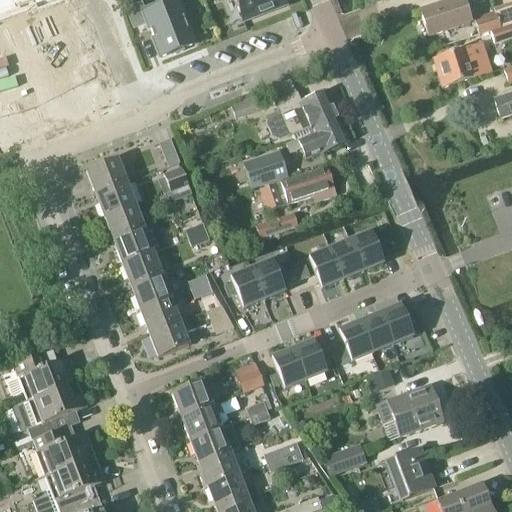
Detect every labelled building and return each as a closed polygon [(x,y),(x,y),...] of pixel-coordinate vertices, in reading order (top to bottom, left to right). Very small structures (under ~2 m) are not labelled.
[(29,76),(90,53),(72,4),(81,0),(0,0),(0,98),(33,86),(29,76)] [(234,0),(243,24),(285,8),(282,0),(283,0),(234,0)] [(469,25),(462,1),(420,14),(427,38),(469,25)] [(159,10),(157,5),(143,10),(141,4),(125,10),(133,30),(147,25),(160,59),(170,55),(171,57),(183,52),(182,50),(192,47),(186,32),(191,30),(186,17),(181,19),(176,4),(159,10)] [(494,14),(473,21),(479,38),(491,34),(501,30),(494,14)] [(511,26),(491,34),(494,46),(511,39),(511,26)] [(490,73),(482,44),(434,60),(443,89),(472,80),(471,79),(490,73)] [(511,68),(503,72),(508,86),(511,85),(511,84),(511,68)] [(93,73),(70,82),(75,96),(84,93),(89,105),(103,100),(93,73)] [(511,93),(492,100),(499,121),(511,116),(511,84),(511,85),(511,87),(511,93)] [(36,89),(8,102),(10,106),(22,132),(40,123),(33,108),(43,104),(36,89)] [(275,105),(279,114),(269,119),(267,126),(272,138),(279,141),(289,137),(290,139),(310,130),(312,137),(313,138),(341,126),(328,95),(324,94),(300,104),(296,96),(275,105)] [(254,98),(242,102),(248,117),(259,112),(254,98)] [(349,143),(341,126),(313,138),(312,137),(298,143),(298,142),(286,147),(290,155),(297,152),(296,151),(301,149),(305,160),(321,154),(321,155),(349,143)] [(168,169),(179,165),(170,141),(159,145),(168,169)] [(244,167),(252,190),(286,179),(278,155),(244,167)] [(95,197),(126,185),(117,161),(86,173),(95,197)] [(170,194),(187,187),(181,170),(163,177),(170,194)] [(315,205),(334,199),(325,170),(276,187),(283,208),(313,198),(315,205)] [(103,219),(135,207),(126,185),(95,197),(103,219)] [(187,187),(170,194),(173,203),(191,196),(187,187)] [(276,187),(259,193),(266,214),(283,208),(276,187)] [(135,207),(103,219),(112,243),(144,231),(135,207)] [(294,217),(256,229),(261,243),(298,230),(294,217)] [(188,240),(205,233),(202,226),(185,232),(188,240)] [(144,231),(112,243),(121,266),(152,254),(153,255),(165,250),(156,227),(144,231)] [(205,233),(188,240),(191,249),(209,243),(205,233)] [(370,234),(349,243),(362,275),(383,266),(370,234)] [(380,237),(372,240),(377,251),(384,248),(380,237)] [(349,243),(328,251),(341,283),(362,275),(349,243)] [(328,251),(308,260),(321,292),(341,283),(328,251)] [(162,277),(153,255),(152,254),(121,266),(130,290),(162,277)] [(271,263),(250,271),(263,303),(284,294),(271,263)] [(305,268),(298,271),(302,282),(310,279),(305,268)] [(250,271),(229,280),(242,312),(263,303),(250,271)] [(298,271),(290,274),(295,285),(302,282),(298,271)] [(290,274),(283,277),(287,288),(295,285),(290,274)] [(162,277),(130,290),(139,312),(170,300),(162,277)] [(191,292),(208,285),(205,278),(188,285),(191,292)] [(208,285),(191,292),(194,302),(212,295),(208,285)] [(231,286),(224,289),(228,300),(236,297),(231,286)] [(148,335),(179,324),(170,300),(139,312),(148,335)] [(400,307),(379,316),(392,348),(413,339),(400,307)] [(217,310),(227,333),(233,331),(221,308),(217,310)] [(227,333),(217,310),(207,314),(216,338),(227,333)] [(379,316),(358,325),(372,356),(392,348),(379,316)] [(413,319),(406,322),(411,334),(418,330),(413,319)] [(179,324),(148,335),(157,360),(189,348),(179,324)] [(358,325),(338,333),(351,365),(372,356),(358,325)] [(313,343),(292,352),(305,383),(326,375),(313,343)] [(344,348),(336,351),(341,362),(348,359),(344,348)] [(336,351),(329,354),(333,365),(341,362),(336,351)] [(292,352),(271,360),(284,392),(305,383),(292,352)] [(29,402),(66,388),(62,375),(71,372),(67,360),(47,367),(43,355),(13,367),(18,379),(17,379),(21,391),(24,390),(29,402)] [(327,355),(319,359),(323,369),(331,366),(327,355)] [(393,385),(389,374),(370,380),(374,392),(393,385)] [(277,375),(269,378),(274,390),(281,387),(277,375)] [(258,377),(237,385),(241,397),(262,388),(258,377)] [(180,420),(211,408),(202,384),(171,396),(180,420)] [(398,439),(442,424),(429,387),(375,406),(382,426),(392,423),(398,439)] [(16,444),(18,448),(36,441),(61,432),(69,428),(65,416),(85,409),(80,397),(71,400),(66,388),(11,409),(23,441),(16,444)] [(249,421),(266,414),(266,413),(271,411),(265,396),(258,398),(261,406),(246,412),(249,421)] [(189,443),(220,431),(211,408),(180,420),(189,443)] [(266,414),(249,421),(252,429),(269,422),(266,414)] [(189,443),(197,466),(229,454),(239,450),(231,427),(220,431),(189,443)] [(61,432),(36,441),(41,452),(40,453),(44,464),(47,463),(52,475),(84,463),(79,450),(89,447),(84,435),(65,442),(61,432)] [(266,466),(299,454),(296,445),(263,457),(266,466)] [(415,452),(383,463),(392,489),(384,492),(389,504),(429,491),(415,452)] [(197,466),(207,489),(238,477),(229,454),(197,466)] [(299,454),(266,466),(269,474),(302,462),(299,454)] [(324,478),(358,467),(354,455),(320,466),(324,478)] [(84,463),(52,475),(40,480),(40,481),(52,476),(57,488),(36,496),(42,511),(65,511),(88,503),(84,491),(103,483),(99,472),(89,475),(84,463)] [(238,477),(207,489),(215,511),(217,511),(247,500),(257,497),(257,496),(254,487),(243,491),(238,477)] [(439,511),(475,511),(489,506),(480,484),(435,502),(439,511)] [(257,496),(247,500),(217,511),(251,511),(250,508),(260,504),(257,497),(257,496)] [(333,497),(318,502),(316,500),(283,511),(316,511),(336,505),(333,497)] [(114,511),(112,506),(97,511),(91,511),(88,503),(65,511),(114,511)]
